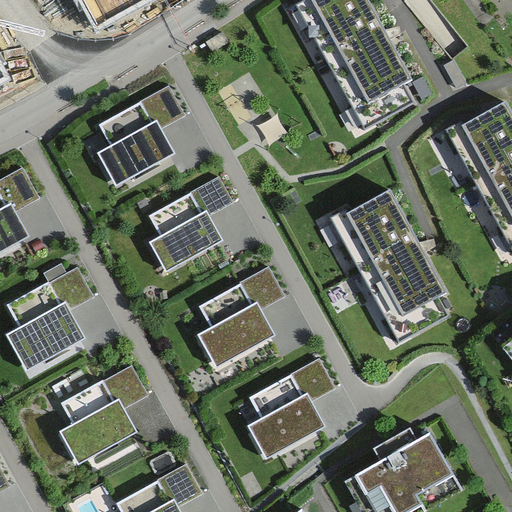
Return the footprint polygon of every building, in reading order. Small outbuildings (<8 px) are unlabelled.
[(83,0),(98,26),(142,0),(83,0)] [(415,84),(367,0),(320,0),(297,13),(366,134),(415,106),(405,89),(415,84)] [(0,85),(11,79),(0,58),(0,85)] [(115,187),(165,160),(151,135),(180,118),(168,97),(102,133),(113,151),(98,158),(115,187)] [(511,117),(505,105),(448,137),(511,250),(511,117)] [(0,250),(23,238),(11,215),(37,201),(24,179),(0,191),(0,250)] [(167,272),(217,245),(204,220),(230,206),(220,187),(155,221),(165,238),(152,246),(167,272)] [(449,296),(391,194),(331,228),(400,347),(450,318),(440,301),(449,296)] [(27,371),(80,343),(63,312),(88,297),(77,277),(12,314),(21,332),(9,337),(27,371)] [(218,366),(269,339),(256,313),(284,298),(272,278),(203,314),(213,332),(203,338),(218,366)] [(268,456),(319,427),(307,405),(336,389),(322,365),(253,401),(263,418),(250,424),(268,456)] [(75,465),(128,436),(117,414),(142,401),(129,377),(67,411),(77,428),(60,437),(75,465)] [(379,464),(344,483),(359,511),(422,511),(462,490),(431,435),(416,444),(412,437),(375,457),(379,464)] [(174,511),(174,510),(201,493),(189,472),(120,509),(121,511),(174,511)]
